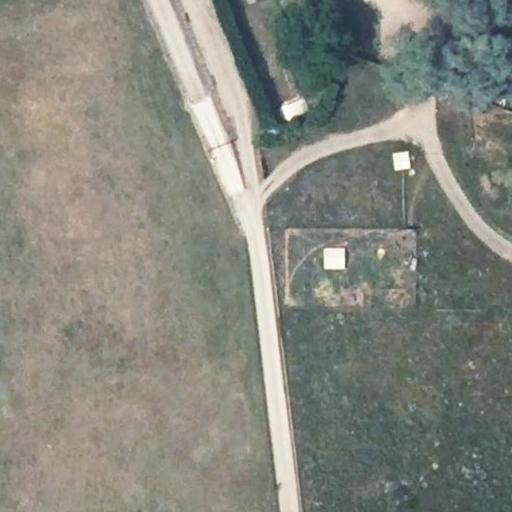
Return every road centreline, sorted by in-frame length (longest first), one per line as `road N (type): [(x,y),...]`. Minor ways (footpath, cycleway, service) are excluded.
road 1 (track): [(160,0),(257,237),(287,511)]
road 2 (unknown): [(246,212),(296,163),(343,142),(398,138),(424,150),(464,219),(511,254)]
